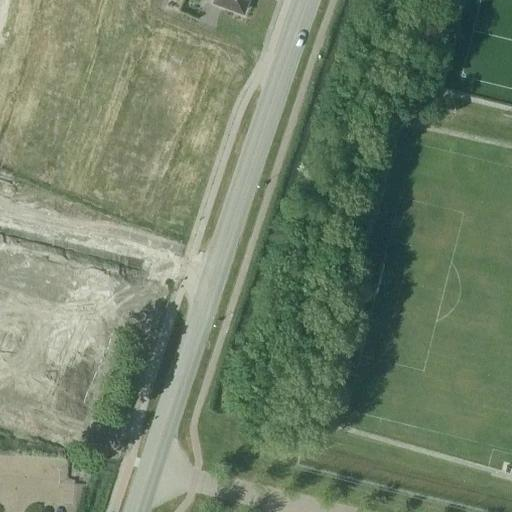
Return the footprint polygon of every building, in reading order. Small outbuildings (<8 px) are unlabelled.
[(243,12),(247,0),(213,0),(213,1),(243,12)] [(173,40),(163,70),(202,83),(211,53),(173,40)] [(120,47),(118,56),(129,59),(132,51),(120,47)] [(118,56),(116,63),(127,66),(129,59),(118,56)] [(163,70),(154,98),(192,110),(202,83),(163,70)] [(141,137),(131,167),(170,179),(180,150),(141,137)] [(88,143),(85,152),(97,155),(99,147),(88,143)] [(85,152),(83,159),(95,162),(97,155),(85,152)] [(131,167),(122,195),(161,207),(170,179),(131,167)] [(8,282),(5,291),(16,295),(19,285),(8,282)] [(38,308),(32,326),(89,344),(99,313),(77,305),(72,319),(38,308)] [(79,350),(75,359),(84,362),(87,353),(79,350)] [(52,352),(33,409),(65,419),(72,396),(59,391),(70,358),(52,352)] [(0,363),(0,383),(19,389),(25,372),(0,363)] [(19,394),(15,404),(23,406),(27,397),(19,394)]
